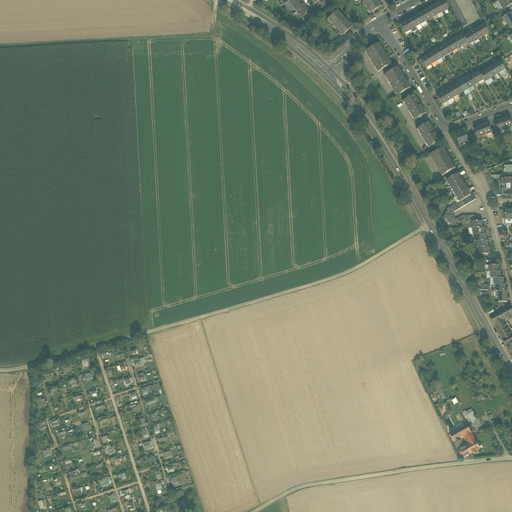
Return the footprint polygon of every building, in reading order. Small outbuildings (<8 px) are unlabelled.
[(369,10),(371,13),(381,6),(376,0),(361,0),(368,10),(369,10)] [(497,2),(502,10),(511,5),(511,4),(511,0),(511,1),(510,0),(498,0),(499,1),(497,2)] [(297,1),(291,5),(294,9),(296,13),(298,11),(300,14),(298,15),(301,18),(306,14),(305,13),(307,11),(303,5),(301,6),(297,1)] [(443,1),(437,5),(441,13),(448,9),(443,1)] [(437,5),(431,7),(436,16),(441,13),(437,5)] [(307,9),(311,15),(313,14),(315,12),(311,6),(307,9)] [(431,7),(426,10),(431,19),(436,16),(431,7)] [(426,10),(421,13),(426,22),(431,19),(426,10)] [(340,32),(342,35),(351,28),(337,11),(328,19),(331,22),(330,23),(339,33),(340,32)] [(507,22),(511,28),(511,27),(511,12),(511,13),(509,14),(509,13),(504,16),(504,15),(503,16),(503,17),(502,18),(504,21),(506,20),(507,22)] [(421,13),(416,16),(420,25),(426,22),(421,13)] [(410,19),(415,28),(420,25),(416,16),(410,19)] [(405,22),(410,31),(415,28),(410,19),(405,22)] [(405,34),(410,31),(405,22),(400,25),(405,34)] [(483,25),(478,29),(483,37),(488,34),(483,25)] [(478,40),(483,37),(478,29),(473,32),(478,40)] [(474,43),(478,40),(473,32),(469,34),(474,43)] [(468,46),(474,43),(469,34),(463,37),(467,43),(468,46)] [(462,47),(467,43),(463,37),(462,35),(457,38),(462,47)] [(457,50),(462,47),(457,38),(451,41),(457,50)] [(451,53),(457,50),(451,41),(446,44),(451,53)] [(365,52),(371,62),(385,54),(379,44),(365,52)] [(446,56),(451,53),(446,44),(441,48),(446,56)] [(441,59),(446,56),(441,48),(436,51),(441,59)] [(436,62),(441,59),(436,51),(431,54),(436,62)] [(391,65),(385,54),(371,62),(377,73),(391,65)] [(431,65),(436,62),(431,54),(426,57),(431,65)] [(426,68),(431,65),(426,57),(421,60),(426,68)] [(499,74),(500,73),(504,71),(499,62),(494,65),(499,74)] [(494,77),(495,76),(499,74),(494,65),(489,68),(494,77)] [(384,76),(390,86),(404,78),(398,68),(384,76)] [(485,71),(490,79),(494,77),(489,68),(485,71)] [(485,71),(479,74),(483,81),(484,83),(490,79),(485,71)] [(478,72),(473,75),(478,84),(483,81),(479,74),(478,72)] [(473,75),(468,78),(473,87),(478,84),(473,75)] [(410,88),(404,78),(390,86),(396,97),(410,88)] [(468,78),(463,81),(468,90),(473,87),(468,78)] [(463,81),(457,85),(463,93),(468,90),(463,81)] [(457,85),(452,88),(457,96),(463,93),(457,85)] [(452,88),(447,91),(452,99),(457,96),(452,88)] [(447,91),(442,94),(447,102),(452,99),(447,91)] [(442,106),(447,102),(442,94),(437,97),(438,100),(442,106)] [(403,102),(414,120),(425,114),(420,105),(417,108),(415,105),(419,103),(414,95),(403,102)] [(509,117),(502,120),(506,129),(511,126),(511,123),(509,117)] [(499,132),(506,129),(502,120),(495,123),(497,128),(498,132),(499,132)] [(417,130),(428,148),(440,141),(435,133),(431,135),(430,133),(433,130),(429,123),(417,130)] [(489,124),(481,127),(485,136),(492,133),(491,130),(489,124)] [(478,139),(485,136),(481,127),(474,130),(476,134),(477,139),(478,139)] [(456,137),(459,145),(468,141),(469,141),(467,137),(466,133),(456,137)] [(430,156),(436,166),(450,158),(444,148),(430,156)] [(456,168),(450,158),(436,166),(442,177),(456,168)] [(447,181),(450,186),(461,180),(460,178),(461,177),(458,174),(453,177),(447,181)] [(511,190),(507,190),(506,190),(502,190),(502,193),(502,196),(507,196),(507,195),(511,194),(511,178),(506,179),(506,180),(502,180),(502,185),(507,185),(507,184),(511,184),(511,190)] [(450,186),(453,191),(464,185),(463,183),(464,182),(462,179),(461,180),(450,186)] [(453,191),(457,197),(467,190),(466,188),(467,188),(466,187),(465,185),(464,185),(453,191)] [(468,190),(467,190),(457,197),(460,202),(462,201),(465,199),(467,198),(470,196),(471,196),(469,194),(470,193),(468,190)] [(453,215),(452,214),(449,208),(448,209),(443,216),(446,218),(451,216),(454,216),(453,215)] [(498,297),(499,303),(502,303),(503,303),(507,303),(507,292),(506,292),(498,292),(498,297)] [(495,326),(504,321),(511,316),(511,309),(511,306),(490,317),(495,326)] [(495,326),(503,340),(511,336),(504,321),(495,326)] [(503,341),(507,347),(511,344),(511,335),(511,336),(503,340),(503,341)] [(122,350),(114,352),(116,358),(123,357),(122,350)] [(135,366),(145,363),(143,357),(133,361),(135,366)] [(82,369),(89,367),(87,359),(80,361),(82,369)] [(70,387),(76,385),(74,379),(68,381),(70,387)] [(141,389),(143,395),(150,393),(148,386),(141,389)] [(43,399),(40,399),(40,397),(36,398),(37,406),(44,405),(43,399)] [(477,420),(473,413),(468,416),(472,423),(477,420)] [(38,430),(46,427),(45,422),(36,424),(38,430)] [(453,442),(454,443),(457,441),(463,437),(465,437),(471,433),(469,429),(467,425),(450,435),(454,442),(453,442)] [(471,433),(465,437),(466,439),(469,445),(467,446),(471,454),(480,449),(473,435),(471,433)] [(462,459),(471,454),(467,446),(461,449),(457,441),(454,443),(457,450),(462,459)] [(151,442),(142,444),(144,451),(152,448),(151,442)] [(147,459),(149,465),(156,463),(154,456),(147,459)] [(171,478),(174,487),(179,486),(176,476),(171,478)] [(102,481),(99,481),(100,486),(108,485),(107,477),(101,478),(102,481)] [(58,500),(67,498),(65,492),(56,494),(58,500)] [(110,503),(116,501),(114,494),(108,496),(110,503)] [(164,504),(171,503),(169,495),(162,497),(164,504)] [(40,510),(46,508),(44,500),(38,502),(40,510)] [(127,510),(134,509),(132,502),(126,504),(127,510)] [(81,503),(77,504),(79,511),(86,509),(85,503),(81,504),(81,503)]
